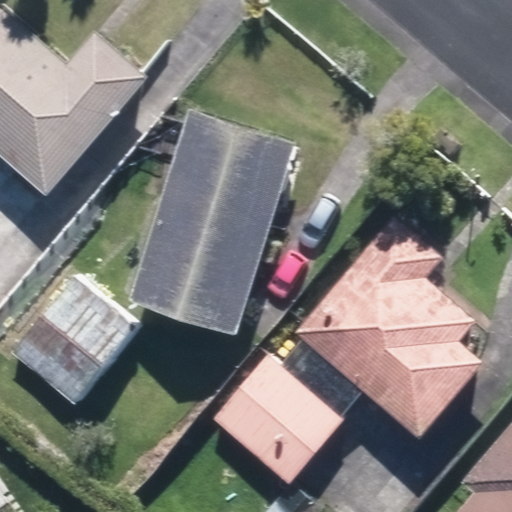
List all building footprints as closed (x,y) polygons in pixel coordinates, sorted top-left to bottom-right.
[(97,36),(73,64),(0,3),(0,152),(55,199),(153,83),(97,36)] [(243,338),(301,148),(194,114),(136,303),(243,338)] [(300,336),(425,442),(489,366),(464,344),(481,324),(430,282),(448,261),(399,219),(300,336)] [(17,354),(80,406),(144,327),(82,276),(17,354)] [(219,422),(294,488),(349,423),(273,358),(219,422)] [(460,511),(511,511),(511,425),(464,482),(476,493),(460,511)]
